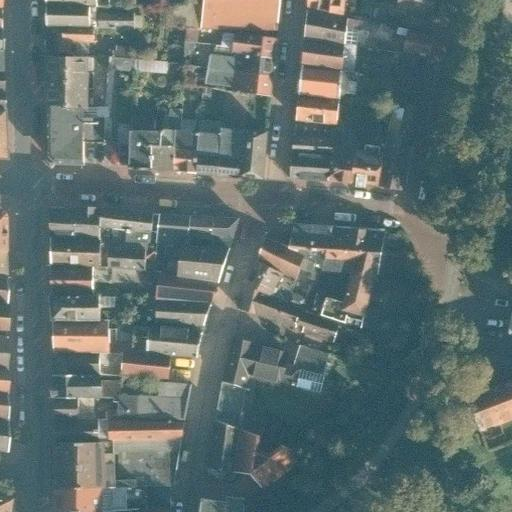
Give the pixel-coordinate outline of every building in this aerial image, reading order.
[(202,26),(202,0),(168,0),(167,24),(202,26)] [(202,0),(202,26),(279,29),(280,0),(202,0)] [(309,0),(309,6),(343,10),(344,0),(309,0)] [(396,0),(394,11),(430,18),(433,0),(396,0)] [(88,4),(48,3),(48,25),(87,25),(88,4)] [(308,10),(304,39),(344,43),(347,14),(308,10)] [(131,12),(97,12),(97,28),(131,28),(131,12)] [(48,25),(48,54),(78,56),(79,40),(93,41),(93,25),(87,25),(48,25)] [(433,34),(406,29),(402,52),(429,56),(433,34)] [(236,53),(273,57),(275,39),(233,34),(230,53),(236,53)] [(304,39),(301,66),(341,70),(344,43),(304,39)] [(209,53),(206,69),(270,76),(273,57),(236,53),(236,57),(209,53)] [(424,57),(402,53),(400,65),(422,69),(424,57)] [(48,54),(47,105),(83,106),(84,56),(78,56),(48,54)] [(422,69),(400,65),(398,76),(420,80),(422,69)] [(298,93),(337,98),(338,92),(341,92),(345,89),(346,80),(355,81),(356,72),(341,70),(301,66),(298,93)] [(268,94),(270,76),(206,69),(203,86),(268,94)] [(420,80),(398,76),(395,88),(418,92),(420,80)] [(418,92),(395,88),(393,100),(404,102),(416,104),(418,92)] [(298,93),(295,120),(334,124),(337,98),(298,93)] [(386,131),(414,137),(420,105),(416,104),(404,102),(400,120),(389,117),(386,131)] [(83,106),(47,105),(47,163),(83,164),(84,141),(103,141),(104,117),(83,116),(83,106)] [(293,125),(291,153),(326,156),(327,145),(328,128),(293,125)] [(148,168),(150,129),(124,128),(121,166),(148,168)] [(213,173),(235,176),(240,130),(217,128),(217,134),(213,173)] [(148,168),(169,169),(171,130),(150,129),(148,168)] [(191,171),(194,132),(171,130),(169,169),(191,171)] [(261,177),(266,132),(240,130),(235,176),(261,177)] [(403,190),(414,137),(386,131),(382,151),(375,185),(403,190)] [(191,171),(213,173),(217,134),(194,132),(191,171)] [(375,185),(382,151),(376,150),(377,146),(362,144),(362,148),(353,147),(350,182),(375,185)] [(350,182),(353,147),(327,145),(326,156),(324,180),(350,182)] [(326,156),(291,153),(289,178),(324,180),(326,156)] [(97,210),(49,210),(49,241),(96,241),(96,228),(97,210)] [(151,215),(97,210),(96,228),(149,233),(151,215)] [(184,245),(187,217),(158,215),(156,243),(184,245)] [(206,247),(209,218),(187,217),(184,245),(206,247)] [(206,247),(226,248),(238,219),(209,218),(206,247)] [(388,232),(290,223),(283,248),(303,256),(297,269),(318,274),(319,270),(347,272),(340,298),(316,291),(310,313),(299,310),(294,324),(303,326),(302,331),(335,342),(337,333),(358,339),(362,328),(376,331),(382,309),(366,305),(374,273),(379,275),(388,232)] [(267,240),(256,261),(282,272),(293,277),(297,269),(303,256),(283,248),(267,240)] [(96,241),(49,241),(50,266),(92,266),(96,266),(96,241)] [(152,272),(158,272),(217,277),(226,248),(206,247),(184,245),(156,243),(152,272)] [(142,250),(106,247),(104,267),(141,270),(142,250)] [(282,272),(256,261),(243,284),(270,295),(282,272)] [(92,266),(50,266),(51,294),(92,295),(92,266)] [(156,304),(210,308),(217,277),(158,272),(156,304)] [(270,295),(243,284),(236,308),(293,326),(294,324),(299,310),(300,307),(270,295)] [(92,295),(51,294),(52,319),(97,320),(97,295),(92,295)] [(156,304),(153,326),(203,330),(210,308),(156,304)] [(511,377),(465,395),(478,430),(511,417),(511,311),(509,311),(506,333),(511,333),(511,377)] [(97,320),(52,319),(53,351),(98,353),(107,352),(107,319),(97,320)] [(148,329),(146,351),(197,357),(199,335),(148,329)] [(289,351),(233,337),(223,383),(244,387),(248,388),(250,377),(320,393),(330,354),(299,344),(291,365),(284,363),(289,351)] [(98,353),(53,351),(54,375),(98,376),(98,353)] [(169,356),(119,352),(117,374),(167,378),(169,356)] [(98,376),(54,375),(54,397),(90,398),(99,398),(98,376)] [(156,382),(156,396),(188,398),(191,384),(156,382)] [(223,383),(214,425),(236,428),(259,436),(278,444),(284,428),(240,412),(244,387),(223,383)] [(114,394),(113,419),(184,420),(188,398),(156,396),(114,394)] [(90,398),(54,397),(54,420),(90,421),(90,398)] [(184,420),(113,419),(109,419),(109,442),(116,442),(181,439),(184,420)] [(90,421),(54,420),(54,443),(96,443),(95,421),(90,421)] [(208,469),(230,472),(236,428),(214,425),(208,469)] [(259,436),(236,428),(230,472),(245,475),(260,488),(301,458),(281,445),(278,444),(259,436)] [(133,486),(144,487),(170,486),(174,486),(181,439),(116,442),(116,481),(133,480),(133,486)] [(96,443),(54,443),(53,488),(96,488),(133,486),(133,480),(116,481),(112,481),(111,464),(98,464),(99,443),(96,443)] [(144,487),(144,509),(171,508),(170,486),(144,487)] [(95,511),(96,488),(53,488),(51,511),(95,511)] [(225,503),(204,498),(201,511),(242,511),(244,499),(226,496),(225,503)] [(0,511),(9,511),(12,500),(0,498),(0,511)]
